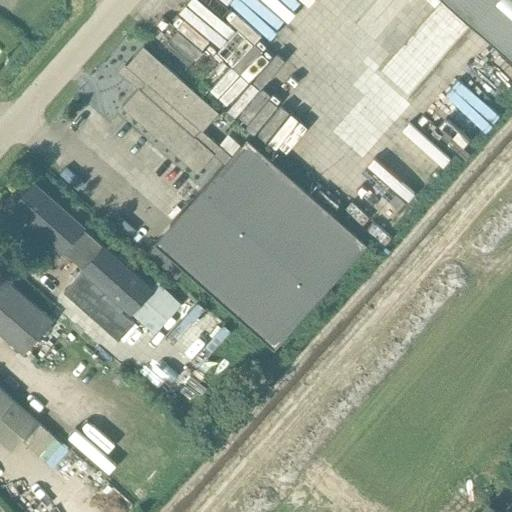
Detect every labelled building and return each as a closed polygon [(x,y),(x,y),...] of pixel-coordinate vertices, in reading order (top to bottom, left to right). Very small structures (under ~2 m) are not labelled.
[(511,0),(449,0),(511,55),(511,0)] [(231,155),(203,130),(219,111),(143,45),(120,72),(138,87),(122,105),(198,172),(213,153),(224,162),(154,241),(274,347),(366,242),(247,137),(231,155)] [(102,244),(84,228),(85,228),(34,183),(12,207),(63,251),(64,251),(81,268),(80,269),(81,271),(63,290),(119,339),(134,322),(122,310),(125,307),(132,313),(155,334),(182,303),(157,281),(151,286),(103,243),(102,244)] [(0,279),(0,331),(23,352),(53,319),(4,275),(0,279)] [(0,436),(0,437),(14,449),(22,440),(38,421),(25,409),(13,398),(14,398),(0,385),(0,436)]
